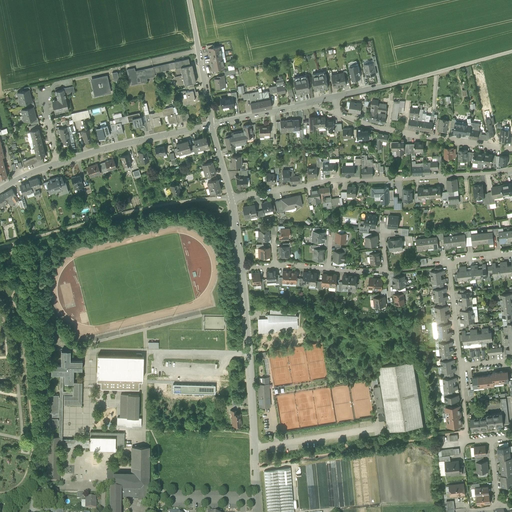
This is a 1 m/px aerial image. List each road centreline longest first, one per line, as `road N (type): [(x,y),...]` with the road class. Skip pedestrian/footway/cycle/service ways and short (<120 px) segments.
road 1 (residential): [(511,168),(333,180),(231,198)]
road 2 (residential): [(259,511),(242,268)]
road 3 (residential): [(511,151),(376,129),(338,112),(334,98)]
road 4 (residential): [(212,124),(59,163)]
road 5 (unclassified): [(212,124),(189,0)]
road 6 (unclassified): [(511,51),(390,84)]
road 7 (residential): [(334,98),(212,124)]
